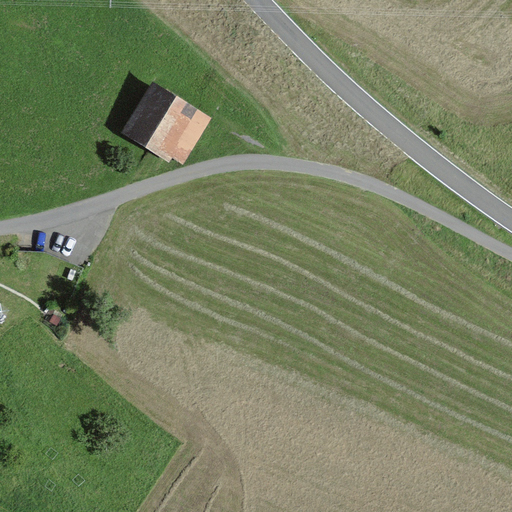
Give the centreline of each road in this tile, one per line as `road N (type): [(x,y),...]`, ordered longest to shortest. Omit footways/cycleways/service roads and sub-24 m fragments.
road 1 (track): [(0,226),(213,165),(269,159),(383,187),(511,251)]
road 2 (tertiary): [(260,0),(369,109),(511,217)]
